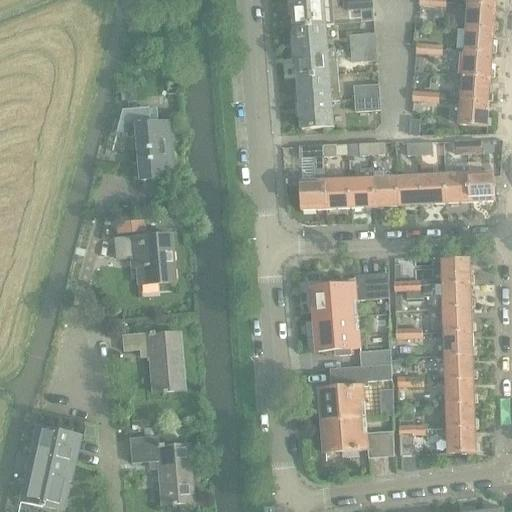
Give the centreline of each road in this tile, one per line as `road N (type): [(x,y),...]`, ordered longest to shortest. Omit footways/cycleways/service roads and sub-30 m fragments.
road 1 (secondary): [(288,507),(267,249)]
road 2 (secondary): [(267,249),(248,0)]
road 3 (residential): [(267,249),(511,239)]
road 4 (residential): [(288,507),(511,476)]
road 5 (residential): [(110,511),(95,377)]
